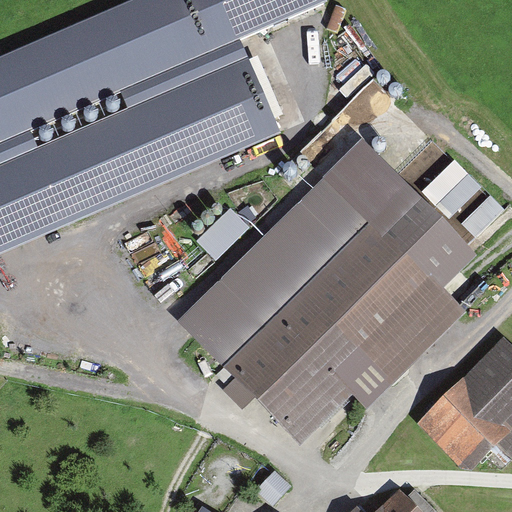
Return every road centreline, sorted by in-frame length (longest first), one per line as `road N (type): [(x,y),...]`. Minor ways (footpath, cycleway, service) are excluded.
road 1 (track): [(0,365),(177,405),(338,481),(511,483)]
road 2 (track): [(511,276),(338,481)]
